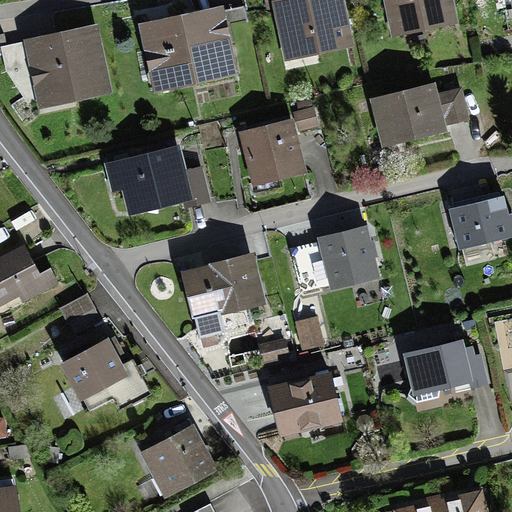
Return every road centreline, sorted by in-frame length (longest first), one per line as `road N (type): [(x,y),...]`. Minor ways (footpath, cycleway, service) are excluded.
road 1 (residential): [(106,263),(511,166)]
road 2 (residential): [(106,263),(283,504)]
road 3 (residential): [(283,504),(507,447)]
road 4 (residential): [(0,129),(106,263)]
